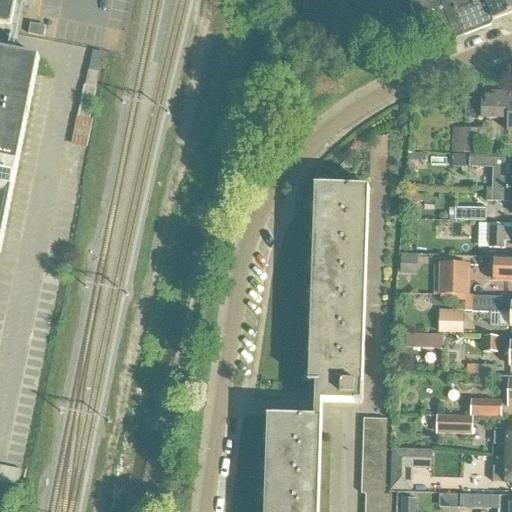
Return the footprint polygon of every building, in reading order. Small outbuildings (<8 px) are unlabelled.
[(0,0),(0,30),(13,33),(19,0),(0,0)] [(320,12),(319,0),(303,0),(303,12),(320,12)] [(511,0),(490,0),(445,17),(439,0),(427,5),(425,2),(410,1),(418,25),(433,23),(439,38),(452,33),(456,41),(491,27),(494,22),(511,15),(511,0)] [(439,0),(445,17),(490,0),(455,0),(451,2),(442,5),(439,0)] [(29,36),(44,39),(46,29),(31,26),(29,36)] [(0,255),(0,256),(40,60),(0,52),(0,255)] [(508,134),(511,133),(511,95),(483,94),(482,122),(508,123),(508,134)] [(87,143),(92,109),(79,107),(74,141),(87,143)] [(452,156),(464,156),(476,157),(477,132),(453,131),(452,156)] [(470,169),(501,170),(502,159),(470,158),(470,169)] [(511,178),(493,178),(493,191),(511,191),(511,178)] [(317,387),(316,420),(322,420),(323,404),(356,405),(358,405),(365,190),(321,188),(314,387),(317,387)] [(511,191),(493,191),(487,191),(487,204),(511,204),(511,191)] [(455,222),(486,223),(487,210),(455,209),(455,222)] [(511,243),(511,231),(505,231),(505,230),(491,230),(490,250),(504,250),(505,244),(511,243)] [(417,277),(417,258),(402,257),(401,276),(417,277)] [(511,261),(490,260),(490,281),(511,281),(511,261)] [(440,297),(466,298),(467,267),(441,267),(440,297)] [(511,299),(473,298),(473,314),(511,315),(511,320),(511,329),(511,328),(511,299)] [(439,335),(464,336),(464,316),(439,315),(439,335)] [(416,351),(416,337),(406,336),(406,351),(416,351)] [(484,355),(511,356),(511,369),(511,368),(511,339),(485,339),(484,355)] [(476,379),(496,380),(496,369),(477,368),(476,379)] [(496,393),(509,394),(509,408),(511,407),(511,379),(496,379),(496,393)] [(467,419),(501,420),(501,404),(472,403),(472,414),(468,414),(467,419)] [(436,437),(473,438),(473,419),(437,418),(436,437)] [(312,511),(316,420),(273,419),(270,511),(312,511)] [(364,421),(364,434),(387,434),(387,422),(364,421)] [(508,447),(507,458),(511,458),(511,432),(495,431),(494,447),(508,447)] [(364,434),(363,446),(387,447),(387,434),(364,434)] [(363,446),(363,459),(386,459),(387,447),(363,446)] [(393,453),(391,492),(411,493),(412,471),(430,471),(431,454),(393,453)] [(511,458),(507,458),(507,470),(494,469),(493,484),(511,484),(511,458)] [(363,459),(362,471),(386,472),(386,459),(363,459)] [(362,471),(362,484),(385,485),(386,472),(362,471)] [(361,496),(365,496),(385,497),(385,496),(385,485),(362,484),(361,496)] [(366,497),(366,508),(391,509),(391,497),(385,496),(385,497),(365,496),(365,497),(366,497)] [(499,511),(498,511),(511,511),(511,498),(460,498),(460,511),(499,511)] [(401,511),(416,511),(417,502),(401,502),(401,511)]
